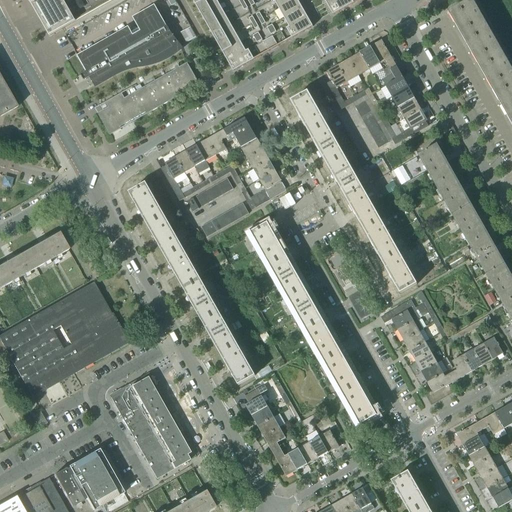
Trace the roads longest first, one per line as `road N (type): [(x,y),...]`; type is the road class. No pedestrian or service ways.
road 1 (residential): [(254,84),(330,223),(304,242),(412,432)]
road 2 (unclassified): [(0,482),(99,425),(104,412),(91,390),(180,340)]
road 3 (residential): [(511,221),(391,8)]
road 4 (residential): [(274,510),(180,340)]
road 5 (residential): [(88,178),(254,84)]
road 6 (residential): [(180,340),(88,178)]
road 7 (residential): [(88,178),(0,19)]
road 8 (residential): [(274,510),(412,432)]
